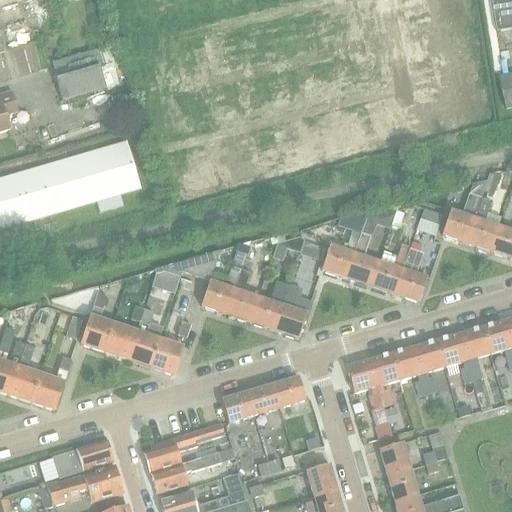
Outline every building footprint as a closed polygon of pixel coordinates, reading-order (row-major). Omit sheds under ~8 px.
[(174,10),(171,0),(141,0),(118,6),(122,24),(174,10)] [(366,27),(357,0),(339,0),(349,33),(366,27)] [(511,0),(490,0),(496,33),(511,30),(511,0)] [(463,20),(458,3),(412,15),(417,32),(463,20)] [(274,26),(269,9),(223,21),(228,38),(274,26)] [(187,54),(182,37),(130,50),(135,68),(187,54)] [(470,59),(465,41),(420,53),(424,71),(470,59)] [(98,52),(52,65),(56,80),(98,68),(102,67),(98,52)] [(277,77),(272,60),(226,72),(230,89),(277,77)] [(61,103),(105,90),(98,68),(56,80),(55,81),(61,103)] [(404,127),(392,75),(373,79),(385,131),(404,127)] [(505,110),(511,108),(511,75),(498,79),(505,110)] [(209,104),(204,86),(153,100),(157,118),(209,104)] [(12,93),(0,96),(0,134),(10,132),(6,117),(18,114),(12,93)] [(478,111),(473,94),(428,106),(432,123),(478,111)] [(350,107),(335,110),(343,154),(358,151),(350,107)] [(259,169),(247,117),(229,121),(241,173),(259,169)] [(297,167),(312,163),(301,119),(286,123),(297,167)] [(284,126),(270,127),(272,145),(285,143),(284,126)] [(191,183),(179,131),(161,135),(173,187),(191,183)] [(123,208),(119,196),(139,190),(125,144),(0,180),(0,230),(95,203),(99,215),(123,208)] [(186,149),(196,190),(213,186),(204,145),(186,149)] [(486,183),(483,194),(492,198),(499,178),(489,175),(486,183)] [(465,245),(481,199),(483,194),(486,183),(472,185),(462,216),(449,212),(441,237),(465,245)] [(490,253),(499,228),(485,224),(492,203),(481,199),(465,245),(490,253)] [(365,254),(369,240),(371,240),(375,227),(390,231),(391,228),(392,223),(395,214),(396,212),(398,205),(381,209),(368,212),(345,280),(369,288),(377,264),(358,258),(360,252),(365,254)] [(423,211),(420,221),(439,227),(443,217),(423,211)] [(345,280),(368,212),(340,219),(337,229),(351,233),(346,247),(343,246),(341,252),(329,248),(321,272),(345,280)] [(392,223),(391,228),(398,230),(403,215),(396,212),(395,214),(392,223)] [(511,232),(499,228),(490,253),(511,259),(511,232)] [(282,235),(269,239),(270,242),(271,246),(284,242),(283,239),(282,235)] [(277,244),(275,249),(272,258),(282,261),(287,248),(277,244)] [(314,247),(310,259),(319,263),(323,250),(314,247)] [(393,296),(408,253),(399,250),(394,264),(399,265),(397,271),(377,264),(369,288),(393,296)] [(181,274),(208,283),(218,253),(185,262),(185,264),(181,274)] [(421,257),(408,253),(393,296),(417,304),(426,280),(414,276),(421,257)] [(231,269),(240,272),(245,256),(236,254),(231,269)] [(185,262),(153,271),(154,274),(155,276),(163,273),(179,278),(180,279),(181,274),(185,264),(185,262)] [(224,316),(240,272),(231,269),(226,283),(230,284),(229,290),(208,283),(200,308),(224,316)] [(233,291),(224,316),(249,324),(257,299),(242,294),(244,287),(245,288),(250,275),(241,272),(240,272),(233,291)] [(171,282),(157,277),(154,288),(167,293),(171,282)] [(132,292),(137,289),(139,283),(130,280),(126,290),(132,292)] [(257,299),(249,324),(273,333),(288,288),(276,284),(269,303),(257,299)] [(297,291),(288,288),(273,333),(298,341),(306,315),(291,311),(297,291)] [(80,347),(104,355),(108,341),(107,340),(111,326),(99,322),(106,299),(97,296),(80,347)] [(77,306),(75,312),(84,316),(87,309),(77,306)] [(46,330),(50,310),(33,307),(29,326),(46,330)] [(24,308),(16,310),(18,318),(26,316),(24,308)] [(130,321),(139,324),(143,312),(134,309),(130,321)] [(136,334),(135,334),(126,362),(150,370),(155,356),(152,356),(157,341),(145,337),(148,328),(149,329),(153,315),(143,312),(139,324),(136,334)] [(71,319),(64,339),(75,342),(82,322),(71,319)] [(489,356),(502,352),(508,374),(511,372),(511,350),(504,323),(482,330),(489,356)] [(173,347),(157,341),(152,356),(155,356),(150,370),(172,378),(181,350),(183,350),(190,327),(181,324),(173,347)] [(104,355),(126,362),(135,334),(111,326),(107,340),(108,341),(104,355)] [(459,336),(473,384),(482,381),(476,360),(489,356),(482,330),(459,336)] [(444,369),(461,364),(463,370),(458,371),(463,387),(473,384),(459,336),(437,343),(444,369)] [(432,344),(414,349),(428,396),(437,393),(433,379),(429,381),(427,374),(431,373),(444,369),(437,343),(432,344)] [(0,394),(8,397),(25,347),(15,344),(8,366),(0,363),(0,394)] [(40,377),(26,373),(34,350),(25,347),(8,397),(30,405),(40,377)] [(399,382),(416,377),(418,384),(414,385),(418,399),(428,396),(414,349),(392,356),(399,382)] [(392,356),(369,362),(383,409),(392,406),(388,392),(383,393),(381,387),(399,382),(392,356)] [(54,382),(40,377),(30,405),(54,413),(70,362),(61,359),(54,382)] [(383,409),(369,362),(346,369),(353,395),(372,390),(373,396),(369,397),(373,412),(383,409)] [(298,379),(272,387),(278,410),(305,403),(298,379)] [(272,387),(247,394),(253,417),(278,410),(272,387)] [(253,417),(247,394),(221,402),(227,424),(253,417)] [(464,418),(470,416),(467,406),(456,410),(459,419),(464,418)] [(394,409),(384,412),(388,426),(398,423),(394,409)] [(371,425),(355,429),(358,440),(374,436),(371,425)] [(375,436),(380,440),(386,439),(390,435),(390,429),(385,425),(379,425),(375,430),(375,436)] [(149,452),(143,454),(149,476),(181,467),(177,455),(197,449),(196,445),(224,437),(221,427),(220,427),(208,431),(148,448),(149,452)] [(441,435),(428,438),(432,454),(422,457),(424,467),(436,464),(448,460),(441,435)] [(317,439),(304,442),(308,453),(320,449),(317,439)] [(113,464),(106,443),(51,460),(57,481),(113,464)] [(386,478),(410,471),(402,445),(379,452),(386,478)] [(200,461),(181,467),(149,476),(156,496),(186,488),(182,475),(189,473),(190,475),(220,466),(219,465),(233,461),(231,452),(229,453),(200,461)] [(278,462),(267,465),(271,477),(281,474),(278,462)] [(436,464),(424,467),(427,477),(438,474),(436,464)] [(267,465),(257,468),(261,480),(271,477),(267,465)] [(313,500),(336,493),(329,467),(305,473),(313,500)] [(79,501),(78,499),(86,496),(90,506),(123,496),(114,470),(38,494),(44,511),(47,511),(53,510),(53,509),(79,501)] [(417,497),(410,471),(386,478),(394,504),(417,497)] [(214,477),(216,487),(232,484),(230,474),(214,477)] [(160,511),(212,511),(246,502),(238,476),(232,478),(237,495),(194,508),(190,495),(158,505),(160,511)] [(249,490),(252,501),(263,498),(260,486),(249,490)] [(313,500),(316,511),(341,511),(336,493),(313,500)] [(395,511),(460,511),(462,511),(458,499),(420,509),(417,497),(394,504),(395,511)] [(248,511),(246,502),(212,511),(248,511)]
